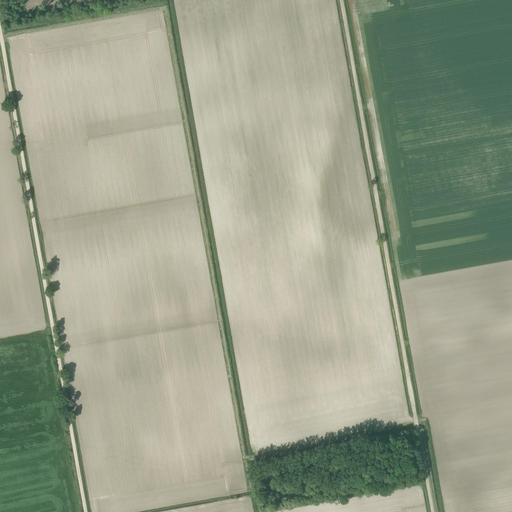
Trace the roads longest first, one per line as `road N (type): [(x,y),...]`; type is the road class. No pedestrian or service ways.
road 1 (track): [(431,511),(341,0)]
road 2 (track): [(85,511),(0,31)]
